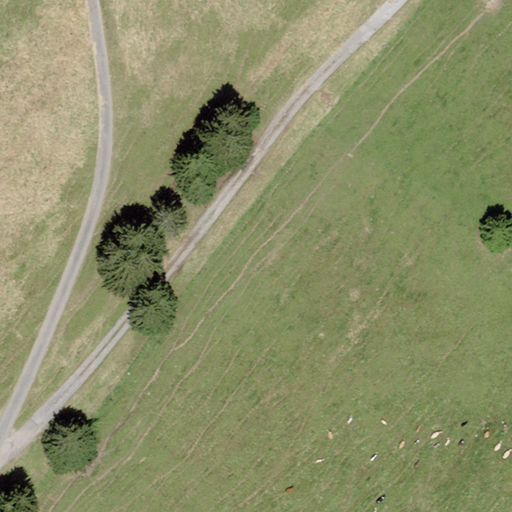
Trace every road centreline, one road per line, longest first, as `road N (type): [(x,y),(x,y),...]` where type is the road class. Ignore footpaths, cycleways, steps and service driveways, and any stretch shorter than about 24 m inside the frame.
road 1 (track): [(0,449),(11,449),(90,376),(409,0)]
road 2 (unclassified): [(0,437),(101,185),(106,119),(92,0)]
